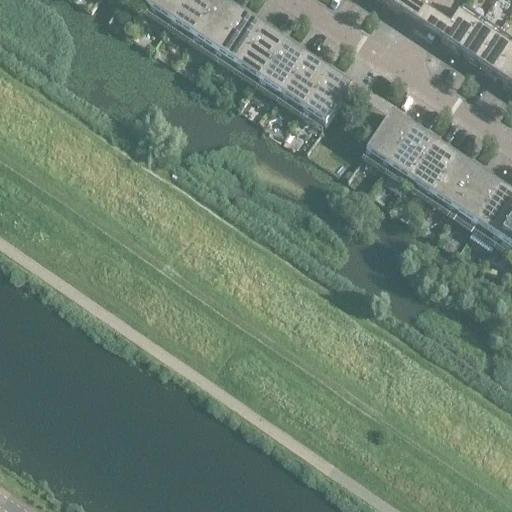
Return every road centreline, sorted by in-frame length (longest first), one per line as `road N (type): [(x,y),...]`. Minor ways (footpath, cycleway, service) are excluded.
road 1 (residential): [(401,75),(289,0)]
road 2 (residential): [(511,145),(401,75)]
